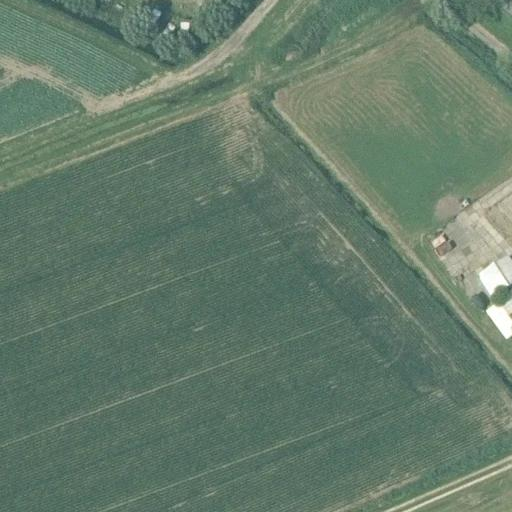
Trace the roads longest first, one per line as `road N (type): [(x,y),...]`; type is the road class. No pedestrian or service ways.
road 1 (track): [(0,187),(361,41),(422,0)]
road 2 (track): [(171,84),(224,51),(270,0)]
